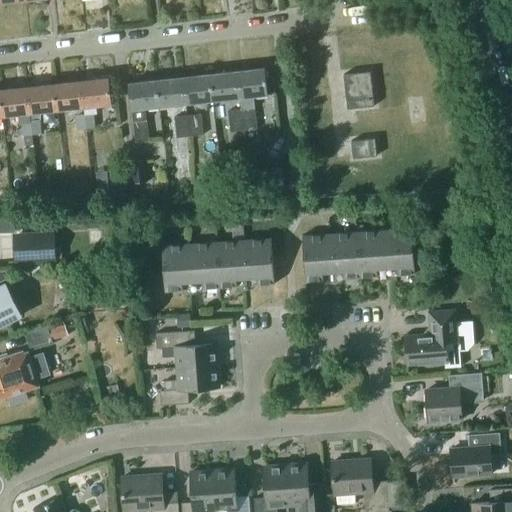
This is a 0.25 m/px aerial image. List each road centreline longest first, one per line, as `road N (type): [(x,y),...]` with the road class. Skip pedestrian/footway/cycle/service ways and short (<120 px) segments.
road 1 (residential): [(335,0),(310,21),(0,62)]
road 2 (residential): [(374,416),(366,340),(251,343),(252,429)]
road 3 (residential): [(0,482),(113,441),(252,429)]
road 4 (primary): [(511,131),(481,0)]
road 5 (residential): [(252,429),(374,416)]
